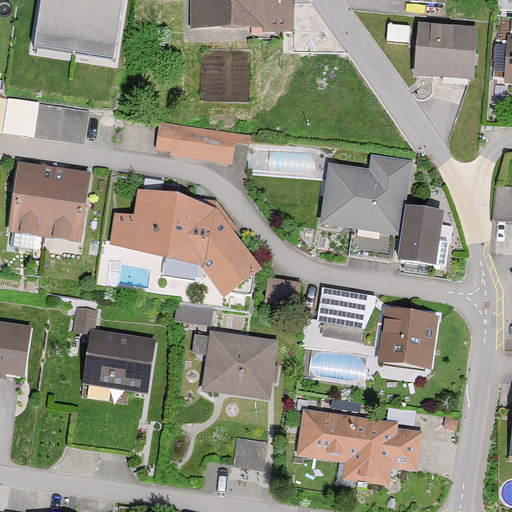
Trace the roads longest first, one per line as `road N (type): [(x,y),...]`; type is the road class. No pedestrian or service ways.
road 1 (residential): [(486,300),(309,269),(278,252),(227,193),(198,175),(0,145)]
road 2 (residential): [(0,475),(260,511)]
road 3 (residential): [(329,0),(463,188)]
road 4 (residential): [(486,363),(460,511)]
